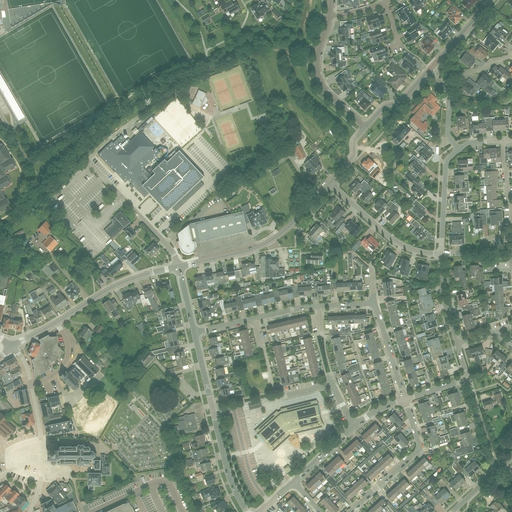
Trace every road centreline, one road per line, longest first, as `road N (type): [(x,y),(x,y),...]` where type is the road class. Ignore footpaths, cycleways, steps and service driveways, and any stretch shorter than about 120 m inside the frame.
road 1 (tertiary): [(247,511),(207,406),(193,332)]
road 2 (tertiary): [(365,127),(384,105),(399,102),(491,0)]
road 3 (tertiary): [(178,266),(260,246),(329,183)]
road 4 (residential): [(349,511),(419,448),(404,399)]
road 5 (residential): [(178,266),(87,160)]
road 6 (tertiary): [(56,322),(115,285),(178,266)]
road 7 (residential): [(440,254),(391,239),(329,183)]
road 8 (residential): [(483,252),(483,241),(510,234),(502,140)]
